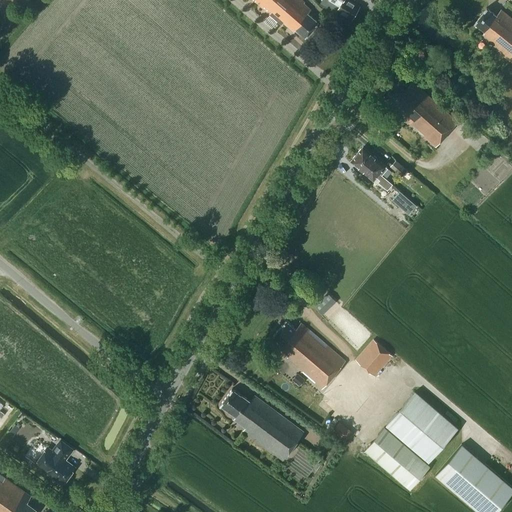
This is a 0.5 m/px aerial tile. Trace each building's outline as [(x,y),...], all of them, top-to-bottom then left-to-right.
[(297,30),(306,38),(319,23),(308,14),(311,11),(304,4),(305,3),(301,0),(253,0),(282,25),(284,23),(295,33),(297,30)] [(330,0),(341,6),(338,11),(352,20),(360,8),(347,0),(330,0)] [(487,8),(474,23),(484,31),(482,34),(492,42),(491,43),(497,49),(496,50),(511,62),(511,18),(501,10),(496,16),(487,8)] [(458,123),(413,82),(408,88),(400,81),(387,95),(397,104),(395,106),(405,116),(403,118),(436,148),(458,123)] [(392,183),(380,173),(385,166),(364,148),(353,163),(373,180),(376,177),(388,187),(392,183)] [(395,158),(389,165),(401,176),(407,169),(395,158)] [(417,205),(400,191),(392,199),(409,214),(417,205)] [(315,301),(323,291),(318,287),(310,297),(315,301)] [(328,292),(315,305),(323,314),(337,300),(328,292)] [(301,324),(296,330),(287,322),(272,339),(282,347),(279,349),(288,357),(287,359),(298,369),(298,371),(320,391),(345,363),(301,324)] [(374,339),(356,359),(374,376),(392,355),(374,339)] [(304,432),(255,396),(250,402),(241,396),(240,397),(231,390),(220,405),(236,417),(233,420),(245,428),(242,432),(283,461),(304,432)] [(429,461),(458,428),(459,427),(416,390),(415,391),(386,425),(429,461)] [(332,429),(336,433),(344,424),(340,420),(332,429)] [(428,463),(385,426),(365,450),(410,488),(430,465),(431,465),(428,463)] [(51,452),(50,451),(46,448),(34,464),(61,484),(73,468),(65,462),(64,462),(63,461),(62,459),(63,458),(65,459),(71,450),(59,441),(51,452)] [(511,485),(462,444),(436,474),(480,511),(494,511),(511,491),(511,485)] [(35,511),(36,511),(25,504),(30,497),(0,476),(0,511),(35,511)]
